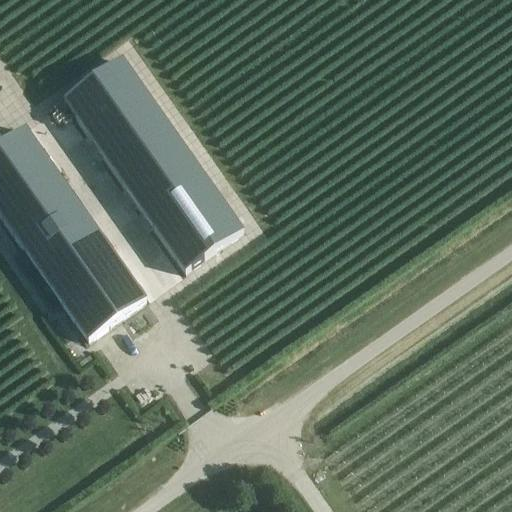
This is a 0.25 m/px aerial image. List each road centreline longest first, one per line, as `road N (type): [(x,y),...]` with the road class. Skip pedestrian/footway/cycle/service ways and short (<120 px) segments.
road 1 (unclassified): [(511,250),(139,511)]
road 2 (unknown): [(228,449),(169,358),(0,472)]
road 3 (unknown): [(46,132),(163,312),(169,358)]
